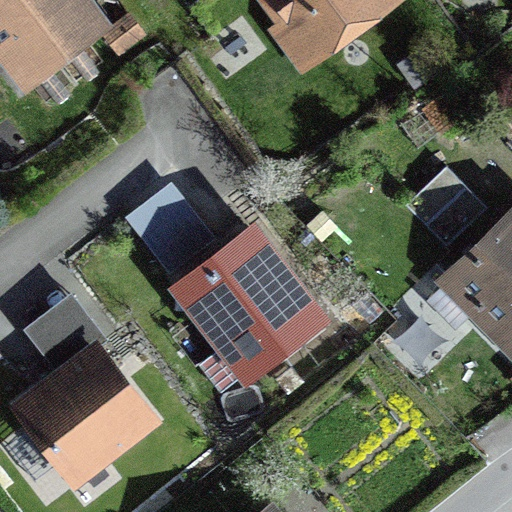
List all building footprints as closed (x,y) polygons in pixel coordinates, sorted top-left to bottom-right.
[(98,23),(81,0),(0,0),(0,42),(27,77),(98,23)] [(211,0),(195,12),(231,62),(289,20),(312,50),(380,0),(211,0)] [(426,107),(441,127),(466,109),(450,89),(426,107)] [(405,204),(446,245),(486,205),(446,164),(405,204)] [(511,342),(511,213),(426,298),(456,328),(477,307),(511,342)] [(318,316),(251,230),(181,283),(226,341),(199,362),(221,390),(248,370),(318,316)] [(96,346),(20,404),(75,476),(151,418),(96,346)]
